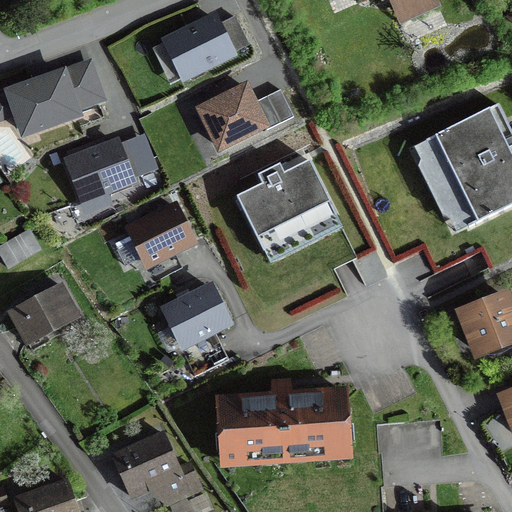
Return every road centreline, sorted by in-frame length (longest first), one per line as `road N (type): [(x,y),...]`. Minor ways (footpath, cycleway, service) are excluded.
road 1 (residential): [(218,272),(258,339),(370,304),(402,314),(506,511)]
road 2 (residential): [(0,355),(109,511)]
road 3 (residential): [(1,59),(154,0)]
